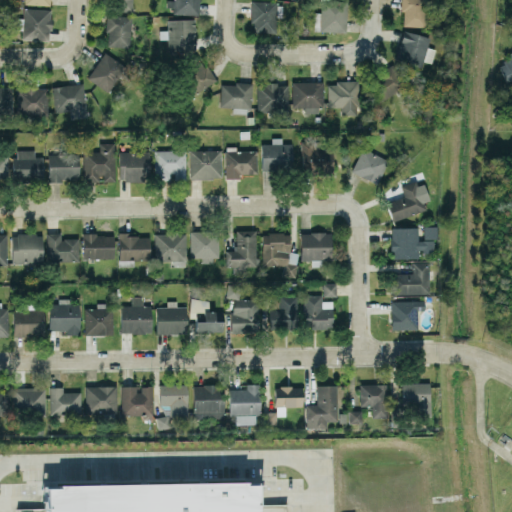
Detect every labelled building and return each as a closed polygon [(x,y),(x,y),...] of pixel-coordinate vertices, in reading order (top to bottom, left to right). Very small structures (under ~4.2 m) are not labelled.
[(132,11),(132,0),(110,0),(110,10),(132,11)] [(199,0),(172,0),(172,13),(198,14),(199,0)] [(346,1),(324,0),(320,0),(321,13),(314,13),(314,30),(345,31),(346,1)] [(401,0),(401,26),(425,26),(425,0),(401,0)] [(276,16),(281,16),(282,2),(251,1),(250,32),(275,33),(276,16)] [(51,8),(23,7),(23,19),(17,18),(16,29),(22,29),(21,39),(49,40),(51,8)] [(106,46),(130,46),(131,15),(107,14),(106,46)] [(167,50),(195,49),(194,19),(167,19),(167,30),(159,30),(159,39),(167,38),(167,50)] [(422,60),(430,62),(434,49),(425,46),(428,37),(403,30),(394,59),(421,67),(422,60)] [(107,92),(126,67),(105,52),(86,77),(107,92)] [(511,84),(511,53),(496,61),(507,86),(511,84)] [(215,82),(203,56),(182,66),(194,91),(215,82)] [(378,102),(405,84),(392,64),(365,82),(378,102)] [(291,81),(292,107),(304,106),(304,113),(322,112),(321,81),(291,81)] [(327,82),(327,106),(340,106),(340,114),(357,114),(357,81),(327,82)] [(220,82),(219,106),(251,107),(251,83),(220,82)] [(52,86),(54,112),(68,111),(69,118),(86,117),(83,83),(52,86)] [(257,84),(257,111),(288,111),(287,83),(257,84)] [(0,112),(12,112),(11,86),(0,86),(0,112)] [(47,86),(16,87),(17,115),(48,114),(47,86)] [(291,143),(281,143),(281,137),(271,137),(271,143),(260,143),(261,168),(291,168),(291,143)] [(301,140),(302,173),(333,171),(332,146),(314,146),(313,139),(301,140)] [(83,182),(114,180),(112,144),(99,145),(99,150),(82,150),(83,182)] [(225,178),(239,177),(239,173),(256,173),(256,150),(234,150),(234,146),(224,146),(225,178)] [(388,160),(363,147),(350,170),(375,183),(388,160)] [(13,150),(13,181),(43,180),(42,156),(34,156),(34,149),(13,150)] [(185,179),(185,150),(154,149),(154,179),(172,180),(172,179),(185,179)] [(220,149),(189,150),(189,178),(221,178),(220,149)] [(118,151),(119,180),(149,179),(148,150),(118,151)] [(47,153),(48,181),(78,180),(77,152),(47,153)] [(7,154),(0,154),(0,181),(8,181),(7,154)] [(403,196),(385,203),(392,221),(428,207),(417,179),(400,186),(403,196)] [(417,257),(417,252),(433,251),(432,239),(417,240),(417,226),(389,227),(390,258),(417,257)] [(436,238),(436,226),(422,226),(423,238),(436,238)] [(256,266),(255,229),(234,230),(235,250),(224,250),(225,266),(232,266),(233,273),(246,273),(245,266),(256,266)] [(218,260),(218,230),(189,231),(190,257),(201,257),(201,260),(218,260)] [(330,259),(330,231),(299,232),(300,259),(330,259)] [(262,232),(261,265),(283,265),(283,276),(295,276),(296,254),(289,253),(290,233),(262,232)] [(41,262),(42,233),(11,233),(11,262),(41,262)] [(60,233),(46,233),(46,261),(78,261),(78,238),(60,238),(60,233)] [(82,258),(113,257),(113,233),(82,234),(82,258)] [(119,259),(149,258),(148,233),(118,235),(119,259)] [(185,260),(185,233),(154,233),(154,260),(185,260)] [(428,293),(427,260),(411,261),(411,272),(390,273),(390,294),(428,293)] [(335,282),(322,283),(322,296),(336,296),(335,282)] [(230,331),(249,331),(250,320),(258,320),(258,299),(238,298),(238,285),(226,285),(226,297),(231,297),(230,331)] [(303,294),(304,328),(332,328),(331,307),(321,307),(321,294),(303,294)] [(268,309),(269,327),(297,327),(296,295),(279,295),(279,308),(268,309)] [(150,304),(141,304),(141,296),(131,296),(131,305),(120,305),(119,332),(150,333),(150,304)] [(48,303),(48,330),(66,329),(66,334),(79,333),(79,303),(70,303),(70,298),(58,298),(58,303),(48,303)] [(156,333),(186,333),(186,306),(175,306),(175,300),(166,301),(167,306),(155,306),(156,333)] [(417,300),(390,300),(391,329),(417,328),(417,300)] [(84,334),(112,333),(112,304),(96,305),(96,307),(83,308),(84,334)] [(195,321),(194,331),(221,332),(222,311),(207,310),(207,306),(200,306),(200,311),(203,311),(203,321),(195,321)] [(7,307),(0,307),(0,335),(8,335),(7,307)] [(13,335),(43,334),(43,309),(12,309),(13,335)] [(429,382),(401,382),(401,405),(414,405),(414,416),(429,416),(429,382)] [(186,383),(158,384),(158,404),(169,404),(170,417),(187,417),(186,383)] [(228,415),(234,415),(235,424),(255,423),(255,415),(260,415),(259,383),(246,383),(246,388),(228,388),(228,415)] [(386,383),(358,384),(359,405),(370,405),(370,417),(386,416),(386,383)] [(223,417),(222,384),(192,385),(193,418),(223,417)] [(337,420),(336,384),(315,385),(316,404),(305,404),(306,428),(325,427),(325,420),(337,420)] [(84,386),(85,413),(116,412),(115,385),(84,386)] [(121,414),(143,414),(143,420),(152,420),(152,385),(138,385),(120,386),(121,414)] [(80,392),(62,392),(62,386),(49,386),(49,414),(80,414),(80,392)] [(274,386),(273,405),(301,406),(302,386),(274,386)] [(45,414),(44,387),(13,388),(13,415),(45,414)] [(0,414),(8,415),(8,392),(0,392),(0,414)] [(360,410),(348,410),(348,422),(359,422),(360,410)] [(276,423),(276,411),(264,411),(264,424),(276,423)] [(156,416),(157,428),(170,426),(168,414),(156,416)] [(45,487),(45,511),(256,511),(256,484),(244,485),(243,482),(58,485),(58,487),(45,487)]
